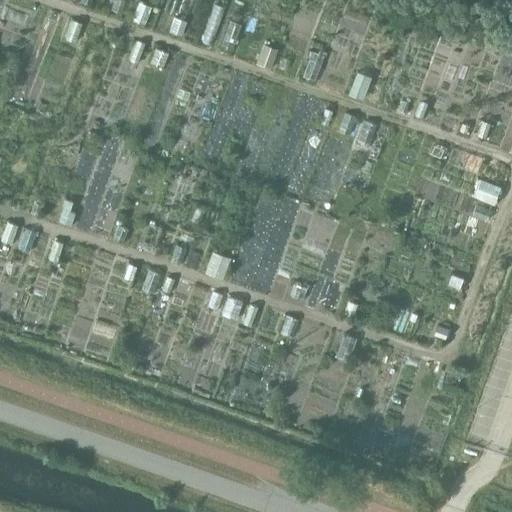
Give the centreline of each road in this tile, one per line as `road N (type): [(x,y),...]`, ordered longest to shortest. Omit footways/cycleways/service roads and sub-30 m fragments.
road 1 (track): [(0,211),(439,356),(457,339),(511,188)]
road 2 (track): [(511,164),(45,0)]
road 3 (unclassified): [(287,511),(0,410)]
